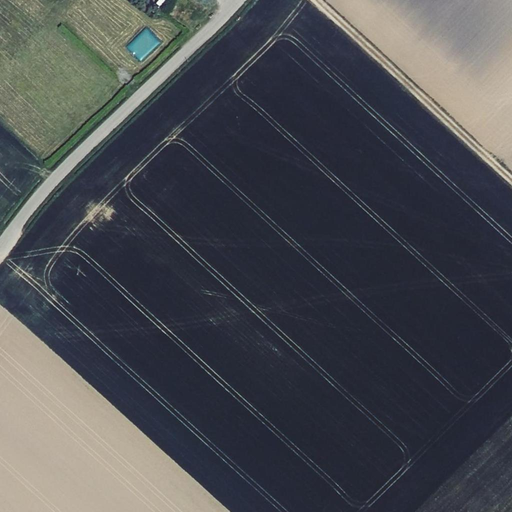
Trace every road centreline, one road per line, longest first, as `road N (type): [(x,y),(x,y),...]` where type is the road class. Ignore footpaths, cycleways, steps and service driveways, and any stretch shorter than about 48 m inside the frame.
road 1 (unclassified): [(238,0),(68,163),(0,245)]
road 2 (track): [(313,0),(511,181)]
